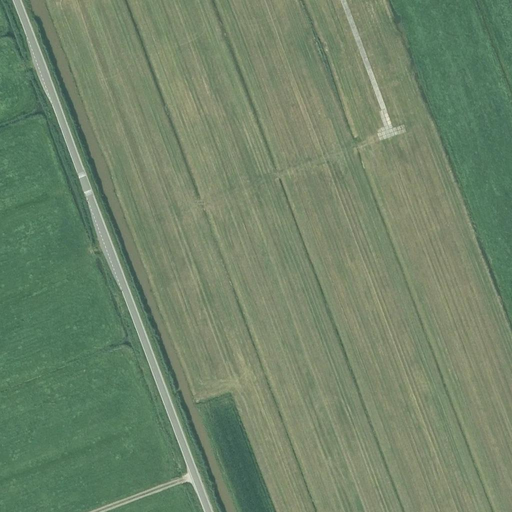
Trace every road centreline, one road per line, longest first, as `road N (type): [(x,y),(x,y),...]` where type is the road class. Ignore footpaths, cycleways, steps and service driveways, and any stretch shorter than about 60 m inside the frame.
road 1 (residential): [(209,511),(15,0)]
road 2 (track): [(392,135),(342,0)]
